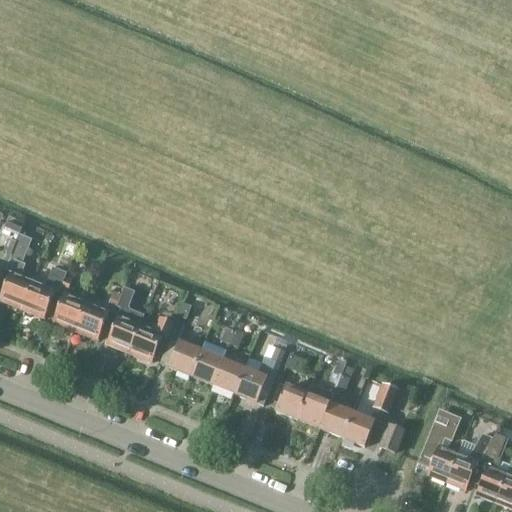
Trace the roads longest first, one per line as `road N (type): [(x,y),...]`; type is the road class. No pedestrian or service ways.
road 1 (tertiary): [(288,511),(0,392)]
road 2 (track): [(511,281),(444,379),(393,499),(365,511)]
